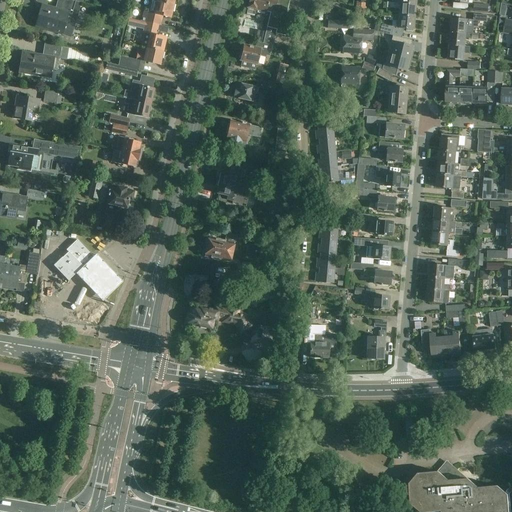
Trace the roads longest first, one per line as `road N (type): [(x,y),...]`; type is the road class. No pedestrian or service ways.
road 1 (residential): [(285,388),(303,176),(304,0)]
road 2 (secondary): [(160,262),(220,0)]
road 3 (residential): [(400,387),(424,121)]
road 4 (residential): [(0,341),(127,364)]
road 5 (residential): [(424,121),(434,0)]
